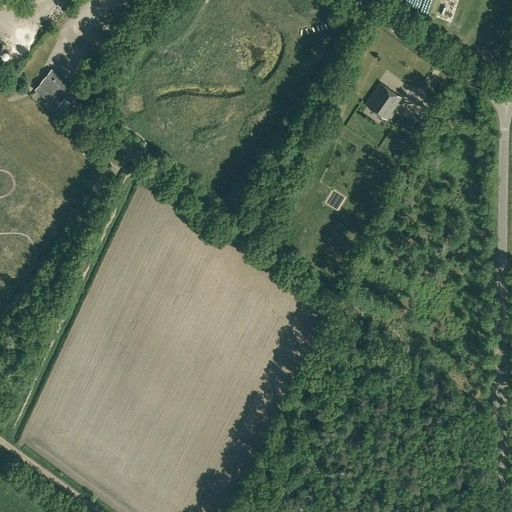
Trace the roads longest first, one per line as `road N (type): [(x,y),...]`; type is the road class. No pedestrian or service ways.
road 1 (unclassified): [(501,511),(508,104)]
road 2 (unclassified): [(508,104),(360,0)]
road 3 (track): [(411,511),(503,402)]
road 4 (track): [(0,439),(97,511)]
